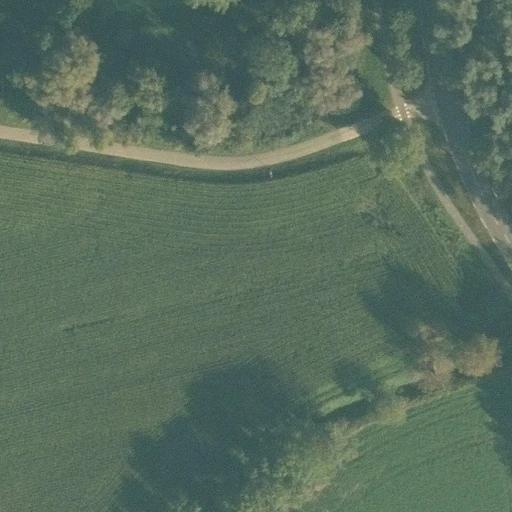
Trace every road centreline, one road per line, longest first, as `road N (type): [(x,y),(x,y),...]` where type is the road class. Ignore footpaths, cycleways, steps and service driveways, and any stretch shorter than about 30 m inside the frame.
road 1 (unclassified): [(446,97),(267,159),(198,162),(0,131)]
road 2 (secondary): [(511,244),(477,185),(446,97)]
